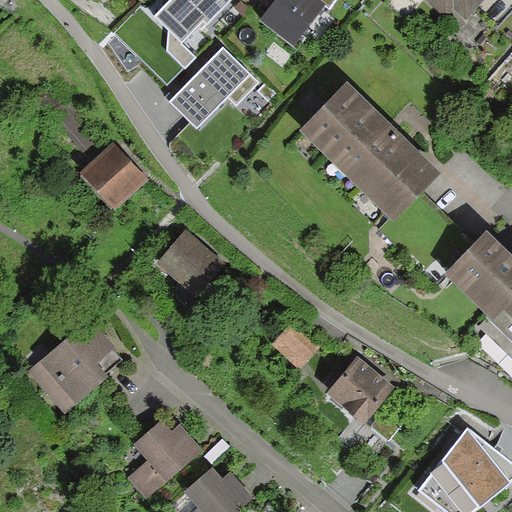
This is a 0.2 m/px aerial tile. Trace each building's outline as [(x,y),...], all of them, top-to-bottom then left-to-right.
[(180,49),(229,0),(167,0),(149,18),(180,49)] [(289,47),(320,8),(310,0),(276,0),(258,23),(289,47)] [(484,0),(386,0),(406,19),(424,0),(443,18),(454,6),(467,18),(484,0)] [(194,130),(248,73),(219,46),(166,103),(194,130)] [(239,104),(263,81),(254,73),(231,96),(239,104)] [(391,213),(411,193),(431,171),(344,89),(304,131),(391,213)] [(80,148),(93,138),(65,103),(53,113),(80,148)] [(109,208),(139,183),(109,148),(79,173),(109,208)] [(411,193),(391,213),(373,233),(407,262),(443,223),(411,193)] [(450,276),(473,251),(443,223),(407,262),(437,290),(450,276)] [(196,294),(217,268),(180,237),(159,263),(196,294)] [(511,264),(483,239),(473,251),(450,276),(490,312),(484,318),(492,326),(467,354),(511,381),(511,264)] [(88,324),(94,319),(79,302),(60,318),(74,334),(30,372),(64,410),(120,361),(88,324)] [(299,366),(316,348),(289,324),(273,343),(299,366)] [(360,422),(388,389),(355,362),(328,394),(360,422)] [(146,497),(199,453),(183,433),(174,440),(160,423),(135,443),(150,461),(130,478),(146,497)] [(419,488),(451,511),(466,511),(511,473),(511,462),(469,428),(419,488)] [(238,511),(249,503),(233,483),(224,490),(210,473),(185,493),(200,511),(199,511),(238,511)]
